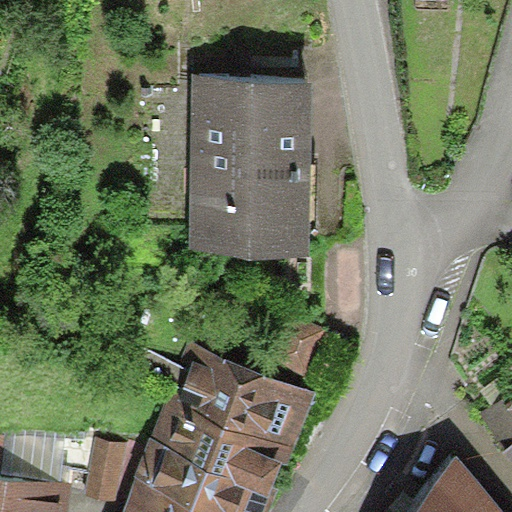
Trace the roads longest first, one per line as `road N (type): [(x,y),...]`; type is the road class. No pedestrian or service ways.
road 1 (unclassified): [(405,309),(364,0)]
road 2 (unclassified): [(310,511),(356,451),(405,309)]
road 3 (residential): [(405,309),(511,121)]
